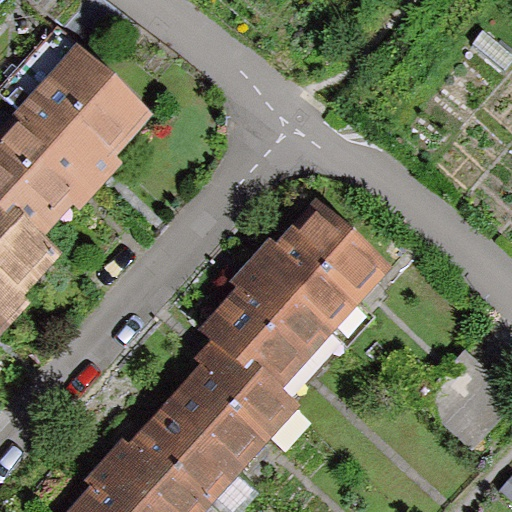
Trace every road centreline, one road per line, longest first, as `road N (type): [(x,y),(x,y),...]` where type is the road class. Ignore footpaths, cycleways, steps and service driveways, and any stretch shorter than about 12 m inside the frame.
road 1 (residential): [(295,118),(0,449)]
road 2 (residential): [(511,296),(295,118)]
road 3 (residential): [(295,118),(141,0)]
